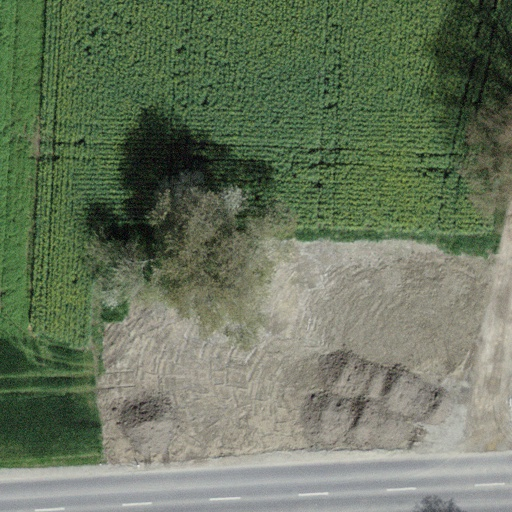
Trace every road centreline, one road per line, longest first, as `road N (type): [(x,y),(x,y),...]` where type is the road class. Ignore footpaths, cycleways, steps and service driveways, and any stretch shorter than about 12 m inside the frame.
road 1 (secondary): [(511,482),(5,511)]
road 2 (track): [(478,484),(511,287)]
